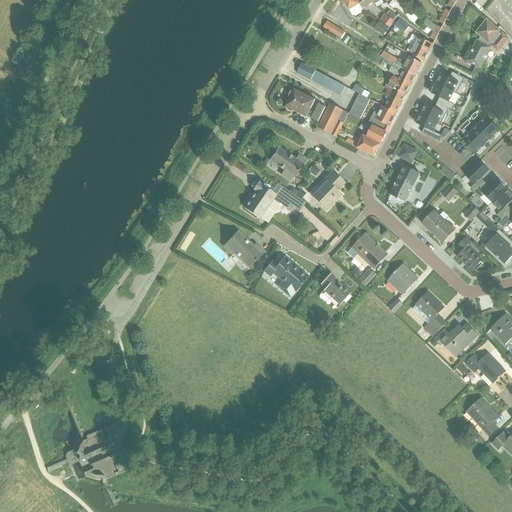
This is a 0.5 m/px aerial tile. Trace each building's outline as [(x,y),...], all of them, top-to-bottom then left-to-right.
[(343,0),(349,11),(360,4),(357,0),(343,0)] [(372,3),(370,0),(357,0),(360,4),(363,9),(372,3)] [(452,8),(455,2),(451,0),(450,0),(447,6),(452,8)] [(445,9),(442,15),(447,18),(450,12),(445,9)] [(389,11),(386,15),(388,17),(394,21),(397,16),(391,12),(389,11)] [(388,17),(384,14),(380,20),(389,27),(394,21),(388,17)] [(447,18),(442,15),(438,22),(444,24),(447,18)] [(410,26),(401,19),(395,26),(405,33),(410,26)] [(500,32),(486,19),(475,32),(480,36),(477,40),(476,40),(466,60),(475,66),(471,74),(483,80),(486,74),(478,70),(479,68),(480,68),(492,47),(498,52),(509,39),(502,33),(501,34),(499,33),(500,32)] [(345,32),(337,27),(327,21),(324,27),(341,38),(345,32)] [(379,21),(374,28),(383,34),(388,28),(383,25),(379,21)] [(437,25),(433,32),(438,34),(442,28),(437,25)] [(438,34),(433,32),(430,38),(435,41),(438,34)] [(429,50),(433,44),(419,37),(410,54),(424,62),(430,50),(429,50)] [(403,68),(416,76),(422,64),(409,56),(406,63),(399,59),(399,60),(384,51),(382,55),(396,64),(403,68)] [(378,53),(375,56),(392,66),(391,67),(392,67),(389,72),(398,76),(412,84),(416,76),(403,68),(396,64),(382,55),(379,54),(378,53)] [(302,63),(297,72),(310,80),(316,70),(302,63)] [(316,70),(310,80),(340,96),(346,87),(316,70)] [(442,73),(436,83),(453,92),(456,94),(456,93),(464,78),(452,72),(450,77),(442,73)] [(412,84),(398,76),(397,78),(393,76),(389,85),(390,86),(406,95),(412,84)] [(436,84),(431,93),(440,98),(437,103),(449,108),(448,109),(452,110),(455,105),(449,102),(453,92),(436,83),(436,84)] [(364,90),(355,85),(352,90),(356,92),(362,95),(364,90)] [(387,85),(385,88),(388,90),(386,95),(390,98),(385,107),(397,113),(406,95),(390,86),(389,85),(387,85)] [(290,98),(286,106),(306,117),(315,100),(295,89),(294,91),(291,91),(288,96),(290,98)] [(360,94),(349,114),(360,119),(370,100),(360,94)] [(319,103),(311,118),(318,122),(326,106),(319,103)] [(330,103),(318,128),(336,137),(343,123),(348,113),(343,110),(330,103)] [(426,103),(421,113),(438,122),(438,123),(441,124),(448,109),(449,108),(437,103),(435,108),(426,103)] [(375,111),(369,122),(373,125),(377,127),(387,132),(397,113),(385,107),(383,106),(379,113),(375,111)] [(421,113),(416,123),(424,127),(422,133),(440,142),(445,137),(441,136),(433,132),(438,123),(438,122),(421,113)] [(500,130),(486,117),(479,124),(492,138),(500,130)] [(492,138),(479,124),(470,132),(484,146),(492,138)] [(363,135),(366,137),(381,144),(387,132),(377,127),(373,125),(369,132),(366,130),(363,135)] [(445,129),(441,136),(445,137),(450,132),(445,129)] [(484,146),(470,132),(463,140),(476,153),(484,146)] [(381,144),(366,137),(363,135),(359,144),(348,138),(345,142),(374,158),(381,144)] [(404,144),(398,157),(411,163),(417,151),(404,144)] [(294,177),(306,160),(298,155),(295,159),(279,147),(269,160),(284,170),(281,174),(290,181),(293,177),(294,177)] [(312,153),(307,159),(312,163),(317,157),(312,153)] [(319,157),(316,163),(320,166),(324,160),(319,157)] [(499,166),(505,162),(502,157),(496,161),(499,166)] [(481,178),(489,170),(480,161),(465,176),(474,184),(470,188),(475,193),(485,183),(481,178)] [(314,166),(309,173),(315,176),(319,170),(314,166)] [(419,174),(404,166),(390,194),(405,202),(419,174)] [(456,176),(445,167),(441,171),(451,181),(456,176)] [(337,191),(345,183),(333,171),(325,179),(327,181),(312,197),(326,210),(341,194),(337,191)] [(507,189),(498,179),(490,187),(485,183),(475,193),(480,198),(484,194),(492,203),(507,189)] [(281,187),(276,194),(258,182),(253,190),(255,191),(243,208),(259,219),(273,199),(289,211),(292,207),(299,212),(305,203),(281,187)] [(449,201),(457,192),(450,185),(442,195),(449,201)] [(299,188),(294,195),(301,199),(306,193),(299,188)] [(511,201),(511,194),(507,189),(492,203),(501,211),(497,215),(501,220),(511,210),(508,206),(511,201)] [(470,221),(479,212),(472,205),(463,215),(470,221)] [(511,223),(511,209),(511,210),(501,220),(498,223),(503,229),(510,221),(511,223)] [(433,234),(444,221),(434,211),(422,224),(433,234)] [(494,234),(498,229),(487,219),(483,224),(494,234)] [(455,231),(444,221),(433,234),(443,244),(455,231)] [(249,268),(264,252),(255,243),(253,246),(237,231),(223,246),(233,255),(234,253),(249,268)] [(352,248),(347,253),(353,259),(358,254),(374,269),(388,255),(366,234),(352,248)] [(505,263),(511,255),(511,249),(496,235),(486,246),(505,263)] [(472,270),(481,260),(467,247),(471,242),(465,237),(458,246),(463,251),(457,257),(472,270)] [(206,240),(197,247),(214,267),(223,260),(206,240)] [(308,276),(285,257),(278,265),(273,260),(264,271),(270,276),(272,273),(283,282),(277,288),(290,298),(308,276)] [(403,295),(418,278),(404,264),(388,281),(403,295)] [(356,267),(351,272),(358,278),(363,273),(356,267)] [(365,287),(376,275),(370,269),(359,281),(365,287)] [(339,305),(350,294),(335,280),(336,279),(330,274),(320,285),(325,289),(323,291),(339,305)] [(444,308),(428,293),(416,305),(417,306),(413,309),(428,324),(424,329),(433,337),(446,324),(442,319),(437,315),(444,308)] [(394,314),(395,312),(403,304),(398,299),(389,309),(394,314)] [(511,321),(505,315),(491,328),(506,344),(511,338),(511,321)] [(455,356),(477,336),(468,326),(463,330),(459,326),(450,335),(445,330),(435,339),(440,345),(443,343),(455,356)] [(434,339),(430,343),(434,347),(438,343),(434,339)] [(493,383),(505,372),(488,354),(480,362),(474,355),(465,364),(474,373),(479,368),(493,383)] [(463,364),(457,369),(463,375),(468,370),(463,364)] [(64,389),(63,387),(61,388),(81,439),(79,441),(78,444),(76,449),(69,452),(67,454),(65,456),(65,459),(44,469),(46,473),(47,472),(68,463),(69,466),(78,462),(85,476),(87,477),(90,479),(93,480),(96,480),(101,481),(102,483),(114,507),(118,505),(116,503),(119,501),(118,499),(115,500),(113,496),(116,494),(115,492),(112,493),(109,488),(112,486),(111,484),(108,485),(106,481),(126,472),(107,427),(83,437),(81,432),(83,431),(82,429),(80,430),(78,423),(79,423),(79,421),(77,421),(75,416),(76,415),(75,414),(74,414),(72,408),(73,408),(72,406),(71,406),(68,400),(70,399),(70,397),(67,397),(65,392),(67,391),(66,389),(64,389)] [(489,436),(498,428),(492,421),(498,416),(481,398),(466,412),(489,436)] [(511,435),(509,438),(503,432),(492,444),(498,450),(504,443),(511,450),(511,435)]
